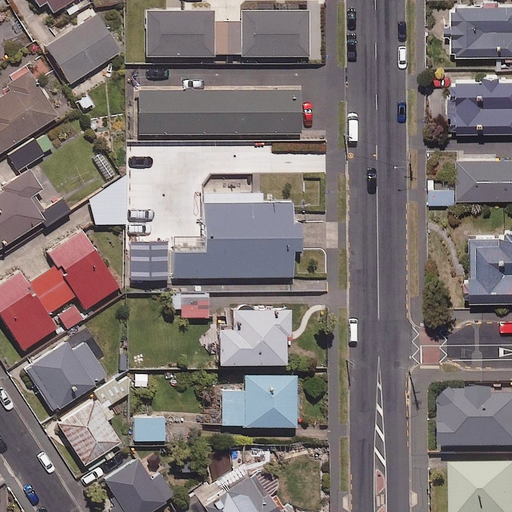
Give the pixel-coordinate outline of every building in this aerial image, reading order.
[(35,0),(38,3),(41,0),(45,0),(52,11),(69,0),(35,0)] [(511,4),(450,4),(449,54),(511,54),(511,4)] [(212,21),(212,9),(145,10),(146,56),(308,53),(307,7),(240,8),(240,20),(212,21)] [(120,49),(96,12),(45,44),(69,82),(120,49)] [(0,150),(58,114),(29,68),(1,85),(4,91),(0,93),(0,150)] [(511,74),(451,75),(451,90),(446,90),(447,131),(511,129),(511,74)] [(299,88),(138,88),(139,132),(186,132),(300,132),(299,88)] [(6,153),(17,170),(53,147),(44,132),(35,138),(33,135),(6,153)] [(100,150),(91,157),(104,178),(114,171),(100,150)] [(511,157),(455,158),(455,198),(511,197),(511,157)] [(0,245),(40,219),(44,226),(71,209),(61,193),(39,207),(30,195),(42,187),(29,168),(0,186),(0,245)] [(126,222),(124,175),(91,196),(92,223),(126,222)] [(172,279),(294,278),(294,204),(206,204),(207,252),(172,252),(172,279)] [(117,284),(80,227),(47,249),(56,263),(27,282),(18,269),(0,281),(0,313),(22,347),(55,326),(46,312),(75,293),(84,306),(117,284)] [(511,234),(465,235),(465,270),(466,300),(511,299),(511,234)] [(129,242),(130,281),(168,280),(167,242),(129,242)] [(208,315),(207,295),(180,296),(180,316),(208,315)] [(57,312),(68,328),(82,318),(72,302),(57,312)] [(288,306),(232,306),(232,325),(217,325),(217,360),(284,360),(284,332),(288,332),(288,306)] [(84,340),(71,348),(65,340),(24,367),(35,382),(39,379),(57,406),(106,374),(84,340)] [(295,373),(244,373),(244,389),(220,389),(220,424),(295,424),(295,373)] [(124,394),(114,378),(92,392),(103,408),(124,394)] [(511,386),(472,387),(472,392),(441,392),(441,449),(511,448),(511,386)] [(102,409),(94,397),(57,421),(83,463),(120,440),(106,418),(112,414),(108,406),(102,409)] [(163,412),(132,415),(134,440),(164,438),(163,412)] [(151,478),(136,455),(100,479),(116,504),(103,511),(144,511),(172,494),(159,473),(151,478)] [(249,474),(241,460),(194,491),(207,511),(280,511),(268,492),(280,484),(266,463),(249,474)] [(511,511),(511,464),(451,465),(451,511),(511,511)]
